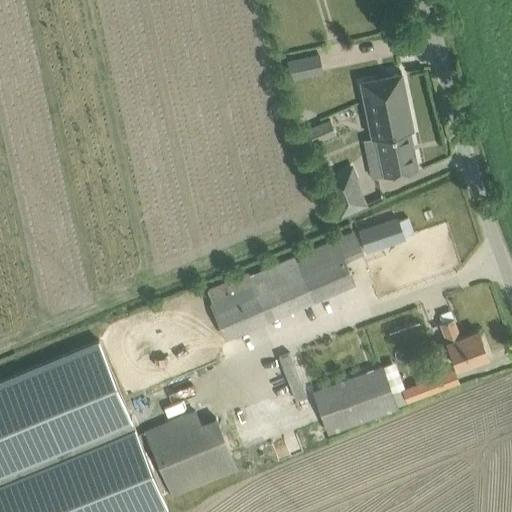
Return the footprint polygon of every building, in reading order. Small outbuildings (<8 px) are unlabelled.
[(327,68),(324,51),(294,55),(297,73),(327,68)] [(400,72),(360,81),(372,136),(375,136),(383,174),(417,167),(409,129),(412,129),(400,72)] [(336,133),(330,118),(304,129),(310,144),(336,133)] [(404,239),(396,215),(357,229),(365,252),(404,239)] [(352,228),(338,234),(249,273),(248,271),(205,290),(210,301),(208,302),(223,338),(355,281),(347,259),(362,252),(352,228)] [(433,325),(439,340),(445,338),(457,368),(487,356),(478,330),(460,337),(453,318),(433,325)] [(98,340),(0,380),(0,511),(152,511),(167,506),(98,340)] [(397,406),(380,361),(312,386),(329,432),(397,406)] [(453,369),(434,376),(403,387),(407,400),(458,381),(453,369)] [(195,408),(142,430),(168,495),(237,467),(216,415),(201,421),(195,408)]
